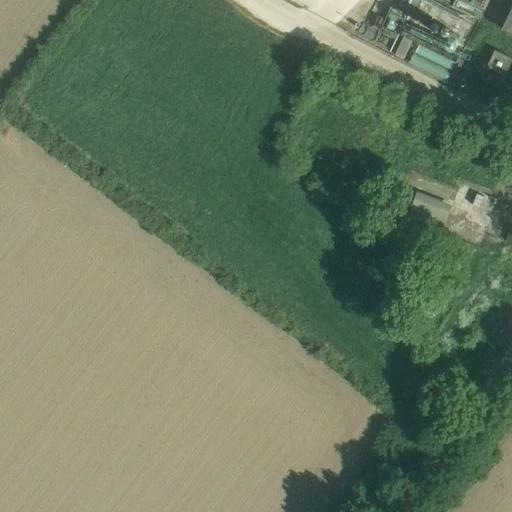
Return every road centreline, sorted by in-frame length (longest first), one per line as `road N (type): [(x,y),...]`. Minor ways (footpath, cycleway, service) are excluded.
road 1 (unclassified): [(511,129),(264,0)]
road 2 (unclassified): [(398,511),(511,364)]
